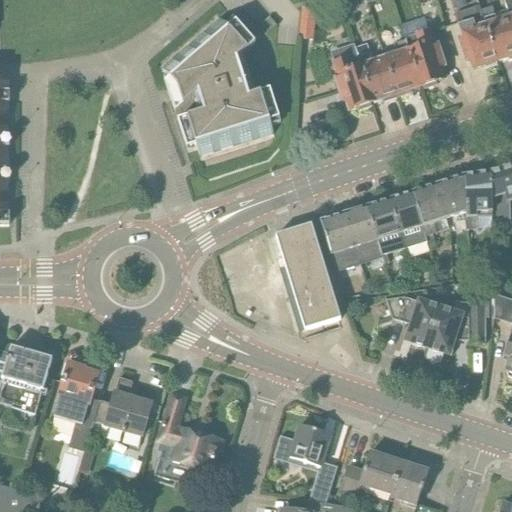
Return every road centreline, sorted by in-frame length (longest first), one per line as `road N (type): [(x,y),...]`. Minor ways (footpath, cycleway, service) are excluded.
road 1 (tertiary): [(241,211),(511,119)]
road 2 (residential): [(485,436),(275,367)]
road 3 (residential): [(275,367),(236,511)]
